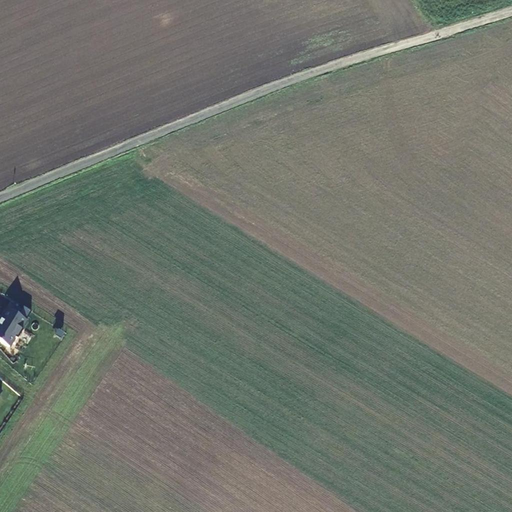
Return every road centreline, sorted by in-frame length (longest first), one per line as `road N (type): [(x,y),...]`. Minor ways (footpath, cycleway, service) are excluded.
road 1 (track): [(511,11),(200,114)]
road 2 (track): [(0,198),(200,114)]
